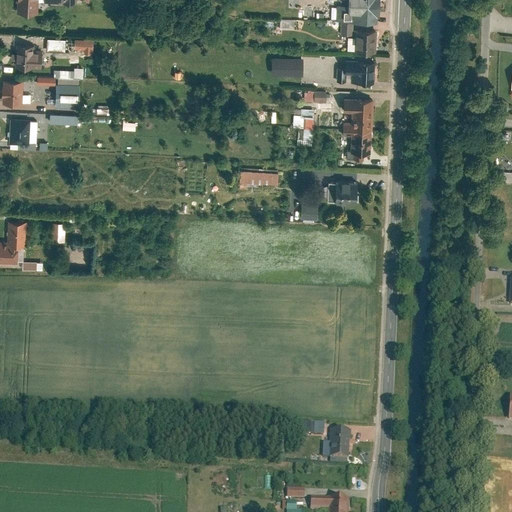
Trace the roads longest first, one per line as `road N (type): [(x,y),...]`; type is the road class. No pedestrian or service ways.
road 1 (tertiary): [(377,511),(404,0)]
road 2 (unclassified): [(464,511),(482,122)]
road 3 (unclassified): [(482,122),(486,0)]
